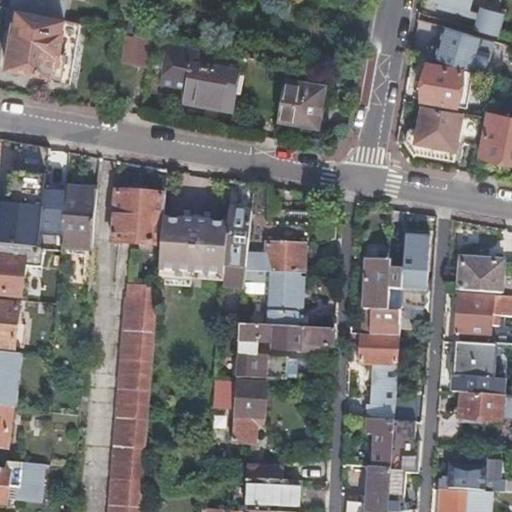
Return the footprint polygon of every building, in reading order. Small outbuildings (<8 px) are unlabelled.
[(12,0),(11,7),(59,17),(62,0),(12,0)] [(472,27),(498,35),(508,0),(431,0),(432,0),(476,13),(472,27)] [(11,7),(9,7),(6,26),(12,27),(6,66),(61,76),(60,82),(68,83),(80,21),(63,18),(59,17),(11,7)] [(431,43),(428,55),(485,72),(494,41),(443,25),(437,45),(431,43)] [(125,35),(120,61),(145,66),(151,40),(125,35)] [(195,45),(169,40),(166,54),(164,66),(161,81),(186,86),(183,101),(207,106),(208,100),(209,95),(233,100),(240,68),(192,58),(195,45)] [(166,54),(152,51),(150,63),(164,66),(166,54)] [(421,99),(457,105),(463,69),(427,62),(421,99)] [(285,79),(278,118),(323,127),(330,88),(285,79)] [(209,95),(208,100),(232,105),(233,100),(209,95)] [(461,143),(477,146),(482,116),(421,104),(417,130),(411,129),(407,131),(406,141),(414,153),(453,159),(458,132),(463,133),(461,143)] [(479,156),(511,161),(511,117),(487,113),(479,156)] [(40,230),(44,185),(45,183),(14,180),(12,205),(0,203),(0,242),(39,247),(40,230)] [(222,274),(222,286),(244,287),(245,268),(252,185),(238,182),(235,209),(228,208),(228,211),(227,224),(222,274)] [(62,233),(66,187),(44,185),(40,230),(62,233)] [(270,188),(252,185),(245,268),(266,269),(304,271),(307,225),(268,222),(270,188)] [(91,249),(96,189),(66,187),(62,233),(61,247),(91,249)] [(133,192),(115,191),(111,240),(159,244),(161,218),(163,196),(163,194),(144,193),(133,192)] [(222,274),(227,224),(161,218),(159,244),(157,268),(222,274)] [(431,237),(406,235),(404,269),(401,308),(426,310),(431,237)] [(24,265),(37,266),(39,247),(0,242),(0,292),(20,295),(24,265)] [(511,261),(462,256),(459,290),(511,296),(511,261)] [(365,259),(363,310),(370,310),(401,311),(401,308),(404,269),(391,268),(392,261),(365,259)] [(304,284),(304,271),(266,269),(245,268),(244,287),(244,291),(265,292),(264,309),(265,309),(264,324),(301,325),(302,313),(303,296),(308,294),(308,287),(304,284)] [(108,511),(139,511),(145,446),(148,403),(156,284),(125,282),(124,297),(108,511)] [(511,296),(458,293),(455,337),(458,337),(458,342),(487,345),(488,339),(489,339),(491,322),(498,322),(499,316),(511,316),(511,296)] [(0,346),(13,348),(14,345),(22,346),(25,323),(16,323),(18,304),(0,301),(0,346)] [(401,311),(370,310),(370,324),(362,324),(361,324),(361,335),(400,336),(401,311)] [(370,310),(363,310),(362,324),(370,324),(370,310)] [(237,375),(287,377),(288,359),(257,357),(258,339),(275,339),(275,346),(300,349),(301,341),(334,344),(335,328),(301,325),(264,324),(241,323),(237,375)] [(360,335),(350,335),(349,345),(359,345),(360,335)] [(361,335),(360,335),(359,345),(358,365),(375,365),(373,407),(368,407),(367,420),(369,420),(394,422),(395,408),(398,366),(400,336),(361,335)] [(499,374),(501,346),(487,345),(458,342),(456,342),(452,391),(461,392),(505,396),(507,375),(499,374)] [(499,374),(507,375),(509,347),(501,346),(499,374)] [(0,404),(11,405),(12,405),(18,353),(0,350),(0,404)] [(233,414),(231,440),(254,442),(255,424),(258,422),(264,422),(268,383),(237,381),(234,414),(233,414)] [(511,396),(505,396),(461,392),(458,417),(460,417),(460,421),(483,423),(484,419),(502,420),(503,418),(511,419),(511,396)] [(11,405),(0,404),(0,446),(6,447),(11,405)] [(394,422),(369,420),(367,437),(375,438),(373,468),(369,467),(369,469),(391,470),(394,422)] [(391,470),(389,511),(407,511),(403,502),(405,474),(417,475),(420,443),(414,442),(416,423),(394,422),(391,470)] [(455,441),(454,448),(467,449),(468,442),(455,441)] [(442,488),(511,493),(511,479),(507,480),(506,483),(487,481),(489,461),(458,458),(449,464),(447,484),(442,483),(442,488)] [(0,469),(0,501),(6,502),(7,497),(45,500),(48,463),(10,459),(9,470),(0,469)] [(228,478),(246,478),(282,480),(282,467),(229,465),(228,478)] [(365,511),(389,511),(391,470),(369,469),(365,511)] [(248,482),(246,510),(280,511),(298,511),(301,480),(282,480),(246,478),(246,482),(248,482)] [(488,511),(490,493),(443,490),(441,511),(488,511)]
